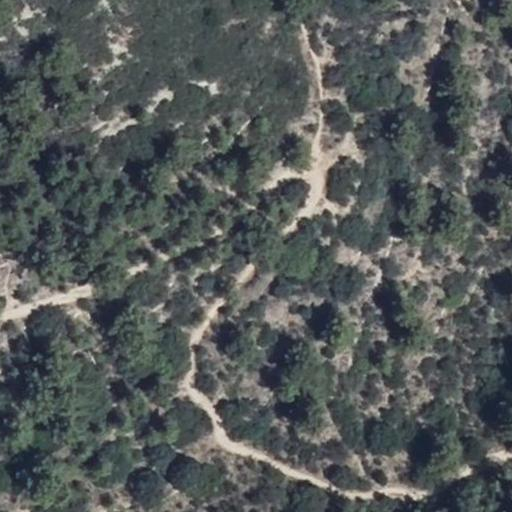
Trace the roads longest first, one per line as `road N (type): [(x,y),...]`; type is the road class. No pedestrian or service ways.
road 1 (track): [(298,160),(307,191),(217,308),(189,371),(228,456),(381,489),(419,489),(511,447)]
road 2 (track): [(0,317),(114,284),(298,160)]
